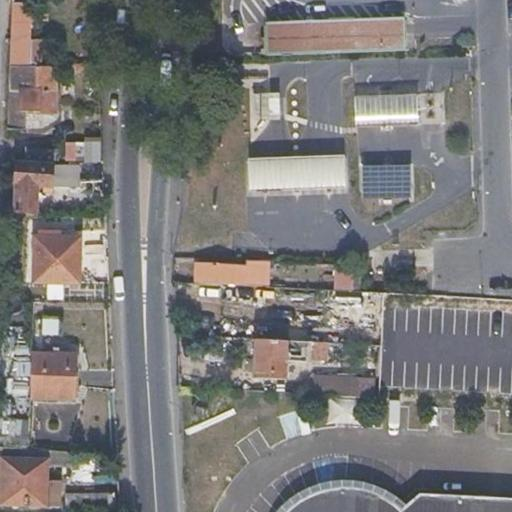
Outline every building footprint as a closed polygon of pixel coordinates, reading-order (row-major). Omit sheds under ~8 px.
[(401,14),(264,21),(267,52),(403,46),(401,14)] [(18,118),(27,118),(36,119),(37,106),(67,108),(70,60),(21,58),(18,118)] [(268,95),(253,95),(253,107),(268,107),(268,95)] [(367,98),(357,98),(358,127),(368,126),(402,125),(420,124),(419,96),(401,97),(367,98)] [(102,162),(103,139),(86,139),(85,161),(102,162)] [(25,158),(51,159),(52,156),(52,145),(26,143),(25,158)] [(51,159),(25,158),(19,157),(16,205),(35,206),(36,183),(49,184),(50,177),(75,178),(77,161),(51,159)] [(248,161),(249,190),(258,190),(285,189),(316,189),(339,188),(345,188),(344,157),(337,157),(315,158),(285,159),(258,160),(248,161)] [(413,164),(363,165),(363,199),(413,198),(413,164)] [(80,235),(57,234),(35,233),(33,277),(78,279),(80,235)] [(247,286),(247,280),(247,274),(237,273),(237,266),(197,264),(197,284),(247,286)] [(351,287),(351,279),(352,271),(335,270),(334,285),(351,287)] [(381,329),(388,329),(389,311),(390,292),(382,292),(381,329)] [(390,292),(389,311),(388,329),(447,332),(449,295),(390,292)] [(467,305),(467,300),(468,296),(455,295),(454,304),(467,305)] [(287,360),(296,361),(305,362),(306,341),(256,339),(255,378),(285,380),(287,360)] [(78,349),(67,349),(56,348),(31,348),(30,397),(77,399),(78,349)] [(374,380),(312,376),(311,393),(373,398),(374,380)] [(1,440),(15,441),(29,443),(29,416),(3,414),(1,440)] [(59,482),(54,482),(48,481),(48,459),(3,456),(2,499),(59,503),(59,482)] [(511,511),(511,498),(409,498),(394,511),(385,511),(369,502),(356,497),(345,495),(336,495),(328,496),(316,498),(305,503),(299,506),(294,510),(290,511),(511,511)]
